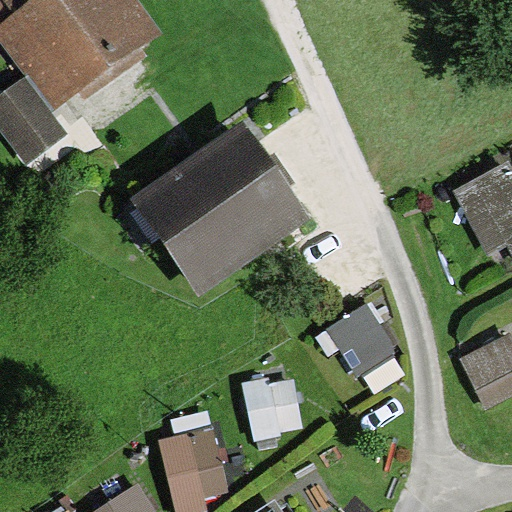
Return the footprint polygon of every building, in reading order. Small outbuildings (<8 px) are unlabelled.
[(140,69),(96,0),(0,0),(0,26),(60,120),(140,69)] [(510,233),(511,237),(511,148),(455,177),(489,244),(510,233)] [(300,232),(248,156),(149,223),(201,299),(300,232)] [(365,289),(328,317),(364,364),(400,337),(365,289)] [(511,320),(462,347),(489,399),(511,387),(511,320)] [(247,373),(255,427),(303,420),(295,366),(247,373)] [(158,428),(182,505),(236,488),(213,411),(158,428)] [(167,511),(139,468),(84,504),(88,511),(167,511)] [(81,511),(74,495),(39,511),(81,511)] [(275,511),(268,503),(251,511),(275,511)]
